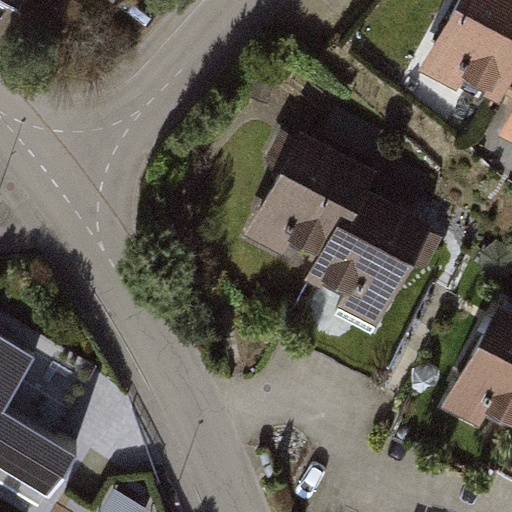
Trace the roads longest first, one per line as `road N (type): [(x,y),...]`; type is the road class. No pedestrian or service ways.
road 1 (residential): [(57,188),(138,307),(228,511)]
road 2 (residential): [(246,0),(201,54),(57,188)]
